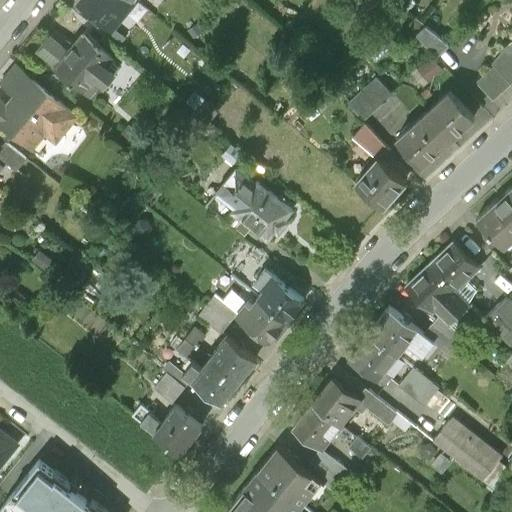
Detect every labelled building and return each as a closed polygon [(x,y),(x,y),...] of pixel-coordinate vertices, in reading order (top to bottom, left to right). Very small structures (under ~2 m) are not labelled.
[(80,0),(112,26),(133,0),(80,0)] [(416,34),(436,56),(449,45),(425,27),(416,34)] [(99,81),(103,84),(119,64),(81,33),(66,51),(47,36),(38,48),(56,63),(54,65),(89,94),(99,81)] [(494,66),(476,82),(492,100),(511,81),(511,50),(511,42),(511,41),(492,64),(494,66)] [(442,70),(431,56),(416,69),(427,82),(442,70)] [(0,97),(0,118),(13,129),(32,146),(50,124),(61,133),(76,115),(16,64),(1,81),(15,93),(6,103),(0,97)] [(378,76),(348,103),(363,120),(393,92),(378,76)] [(313,90),(297,104),(311,120),(327,106),(313,90)] [(474,117),(450,90),(397,138),(421,164),(474,117)] [(0,134),(5,139),(13,129),(0,118),(0,134)] [(354,135),(378,157),(378,156),(381,159),(390,149),(366,122),(354,135)] [(6,139),(0,146),(0,148),(0,149),(0,148),(0,159),(4,163),(7,160),(16,168),(26,156),(6,139)] [(240,153),(229,145),(221,156),(232,164),(240,153)] [(378,156),(378,157),(356,181),(383,205),(405,180),(381,159),(378,156)] [(254,181),(236,166),(216,191),(210,198),(205,204),(224,219),(231,211),(266,240),(274,231),(278,234),(287,221),(284,218),(292,208),(256,179),(254,181)] [(216,191),(209,185),(203,193),(210,198),(216,191)] [(511,242),(511,187),(506,193),(507,195),(496,205),(494,203),(477,219),(491,236),(493,234),(506,248),(511,242)] [(455,240),(431,263),(470,303),(477,290),(467,280),(481,265),(455,240)] [(101,247),(95,255),(100,259),(106,251),(101,247)] [(57,263),(39,249),(31,259),(49,273),(57,263)] [(450,323),(470,303),(431,263),(407,286),(432,312),(436,308),(442,314),(450,323)] [(266,290),(259,298),(288,321),(305,300),(290,287),(288,289),(264,270),(255,280),(266,290)] [(239,313),(248,302),(232,289),(224,300),(239,313)] [(28,297),(20,291),(14,298),(22,304),(28,297)] [(197,317),(221,335),(238,315),(239,313),(224,300),(215,294),(197,317)] [(511,297),(509,295),(485,318),(511,346),(511,297)] [(271,342),(288,321),(259,298),(253,306),(248,302),(239,313),(238,315),(256,330),(271,342)] [(391,306),(371,332),(398,355),(409,341),(413,344),(411,347),(424,356),(435,343),(436,342),(426,334),(391,306)] [(442,314),(432,326),(451,340),(458,330),(450,323),(442,314)] [(457,345),(451,340),(432,326),(426,334),(436,342),(435,343),(450,355),(457,345)] [(194,327),(177,348),(186,356),(203,334),(194,327)] [(378,380),(398,355),(371,332),(350,358),(360,366),(356,371),(365,378),(368,373),(378,380)] [(227,336),(210,358),(239,380),(256,359),(227,336)] [(511,357),(503,366),(511,375),(511,357)] [(220,403),(239,380),(210,358),(202,368),(193,361),(184,372),(183,373),(191,379),(202,389),(200,392),(204,395),(207,392),(220,403)] [(163,369),(167,373),(185,387),(191,379),(183,373),(184,372),(170,361),(163,369)] [(440,388),(413,366),(398,385),(425,406),(440,388)] [(153,389),(171,404),(185,387),(167,373),(153,389)] [(342,425),(356,407),(363,398),(353,391),(356,387),(346,379),(343,383),(334,376),(314,402),(342,425)] [(388,426),(390,423),(398,413),(369,390),(363,398),(356,407),(362,413),(366,408),(388,426)] [(323,449),(342,425),(314,402),(295,426),(304,434),(301,438),(310,445),(313,442),(321,447),(323,449)] [(203,426),(176,404),(162,422),(141,405),(133,415),(180,454),(203,426)] [(410,422),(398,413),(390,423),(403,433),(410,422)] [(449,420),(433,441),(483,480),(499,460),(449,420)] [(0,466),(17,445),(0,431),(0,466)] [(348,445),(363,456),(371,445),(357,434),(348,445)] [(429,443),(421,446),(420,458),(430,460),(436,451),(429,443)] [(278,446),(258,470),(301,504),(321,480),(305,467),(278,446)] [(321,447),(305,467),(321,480),(337,492),(352,472),(323,449),(321,447)] [(441,474),(452,462),(441,453),(430,464),(441,474)] [(107,511),(92,500),(90,503),(68,486),(71,483),(55,470),(53,472),(38,460),(6,500),(20,511),(107,511)] [(508,467),(499,460),(483,480),(496,491),(508,467)] [(296,511),(302,505),(301,504),(258,470),(225,511),(296,511)]
